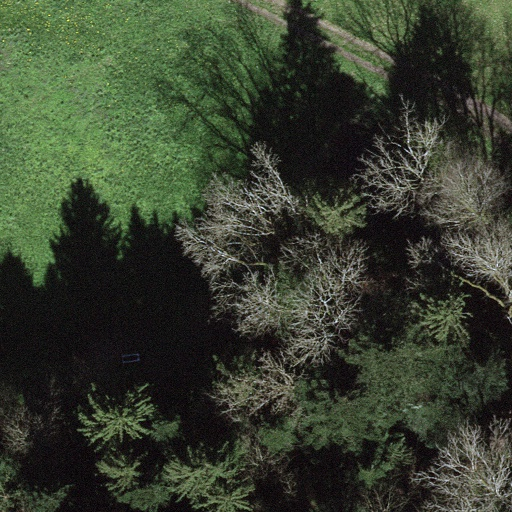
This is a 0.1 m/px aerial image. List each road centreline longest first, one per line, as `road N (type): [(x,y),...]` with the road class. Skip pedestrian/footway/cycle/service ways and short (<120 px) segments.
road 1 (track): [(511,135),(260,0)]
road 2 (track): [(390,511),(511,428)]
